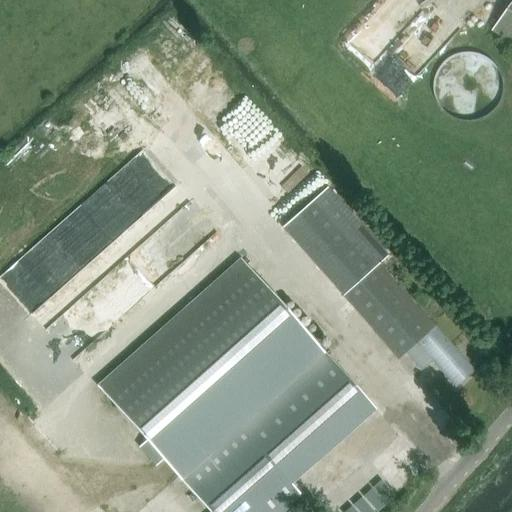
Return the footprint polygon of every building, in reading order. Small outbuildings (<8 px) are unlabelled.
[(511,35),(511,9),(499,27),(511,35)] [(207,64),(200,72),(220,91),(227,84),(207,64)] [(97,119),(195,226),(221,203),(123,96),(97,119)] [(107,137),(79,159),(111,198),(138,176),(107,137)] [(344,269),(368,252),(362,244),(338,260),(344,269)] [(241,259),(98,385),(210,511),(279,511),(300,494),(289,482),(373,408),(241,259)] [(421,368),(432,359),(455,385),(473,370),(379,263),(343,295),(400,360),(408,353),(421,368)] [(79,340),(96,329),(92,321),(74,332),(79,340)] [(170,511),(182,501),(169,486),(150,503),(155,509),(151,511),(170,511)]
